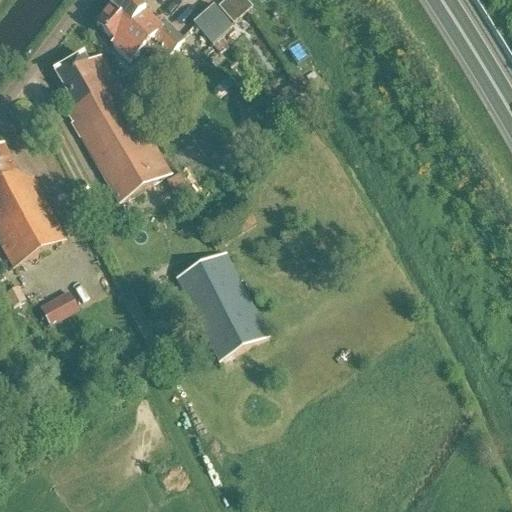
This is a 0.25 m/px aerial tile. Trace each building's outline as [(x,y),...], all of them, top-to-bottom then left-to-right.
[(143,54),(146,57),(161,72),(184,47),(162,25),(157,30),(138,12),(145,5),(139,0),(125,0),(126,0),(125,0),(121,0),(109,13),(110,14),(96,29),(116,48),(113,52),(130,68),(143,54)] [(233,0),(228,4),(243,21),(252,13),(240,0),(233,0)] [(234,29),(243,21),(228,4),(219,12),(234,29)] [(227,40),(234,33),(214,10),(192,29),(213,52),(219,46),(227,40)] [(120,210),(172,180),(102,60),(88,68),(84,61),(55,77),(67,99),(62,102),(71,117),(68,119),(73,128),(72,129),(120,210)] [(0,248),(13,274),(66,245),(33,182),(18,178),(4,152),(0,153),(0,248)] [(215,254),(257,230),(240,202),(199,227),(215,254)] [(219,370),(270,344),(226,259),(176,285),(219,370)] [(78,318),(69,300),(40,315),(49,333),(78,318)]
